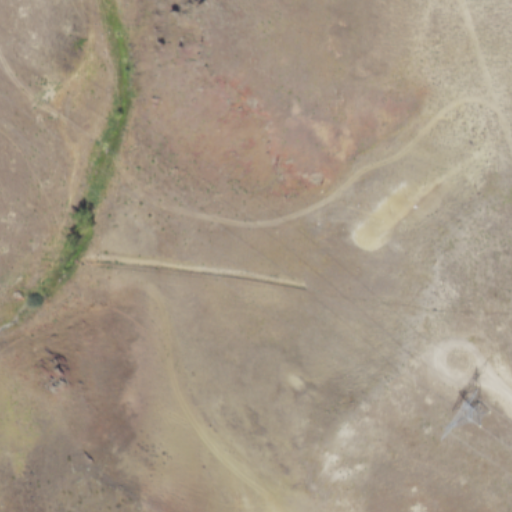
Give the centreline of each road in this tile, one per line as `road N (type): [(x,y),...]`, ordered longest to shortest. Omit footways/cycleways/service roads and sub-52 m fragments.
road 1 (track): [(498,108),(457,100),(344,193),(286,217),(243,222),(142,193),(80,125),(20,90),(0,56)]
road 2 (track): [(126,280),(161,302),(186,412),(283,511)]
road 3 (track): [(511,145),(461,0)]
